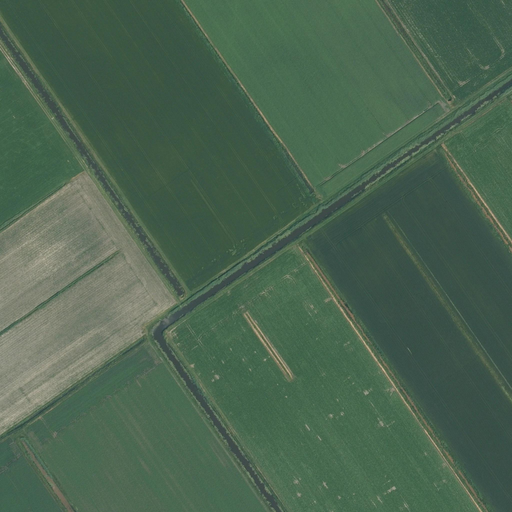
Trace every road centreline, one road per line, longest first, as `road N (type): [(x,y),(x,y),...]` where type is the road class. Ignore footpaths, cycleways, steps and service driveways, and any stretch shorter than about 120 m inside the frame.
road 1 (track): [(174,301),(511,66)]
road 2 (track): [(0,50),(174,301)]
road 3 (track): [(265,511),(144,337),(147,320),(174,301)]
road 4 (track): [(142,330),(0,429)]
